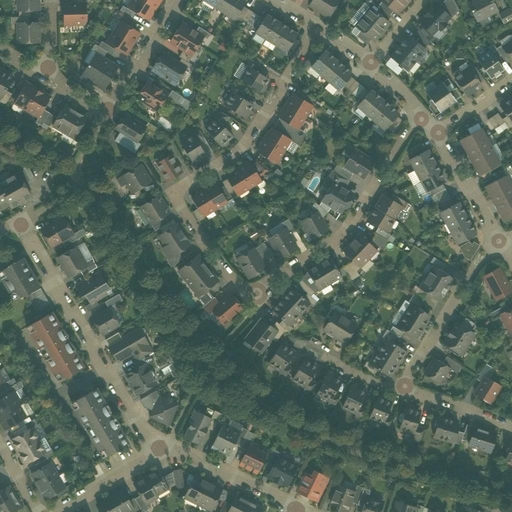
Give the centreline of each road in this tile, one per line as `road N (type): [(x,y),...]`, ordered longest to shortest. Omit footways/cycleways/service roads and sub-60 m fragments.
road 1 (residential): [(317,26),(240,151),(172,193),(209,252),(256,300),(344,231),(416,112)]
road 2 (residential): [(28,235),(139,428),(164,447)]
road 3 (residential): [(43,73),(111,111),(184,0)]
road 4 (residential): [(398,391),(477,260),(499,241)]
road 5 (residential): [(164,447),(303,511)]
road 6 (residential): [(164,447),(54,511)]
road 7 (residential): [(435,135),(499,241)]
